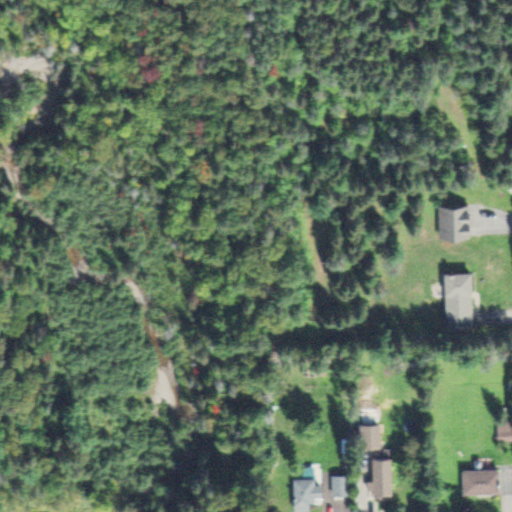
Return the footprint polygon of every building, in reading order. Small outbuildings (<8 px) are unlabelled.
[(477,232),(477,200),(447,200),(447,232),(477,232)] [(452,266),(452,320),(476,320),(476,267),(452,266)] [(383,422),(367,422),(367,445),(383,445),(383,422)] [(395,493),(395,455),(375,455),(376,493),(395,493)] [(502,491),(502,468),(469,468),(469,491),(502,491)] [(351,492),(348,473),(336,474),(338,493),(351,492)] [(320,499),(320,476),(298,476),(298,499),(320,499)]
